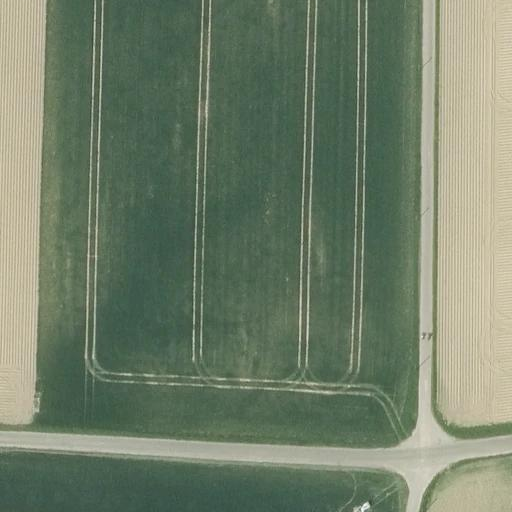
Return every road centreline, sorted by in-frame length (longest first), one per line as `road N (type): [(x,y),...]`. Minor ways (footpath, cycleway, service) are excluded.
road 1 (track): [(425,459),(429,0)]
road 2 (track): [(425,459),(347,462),(0,439)]
